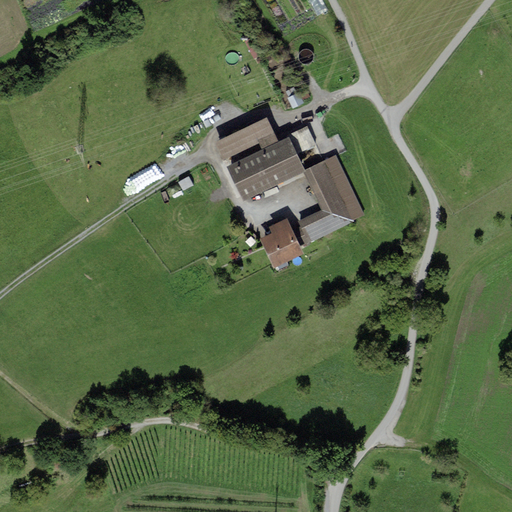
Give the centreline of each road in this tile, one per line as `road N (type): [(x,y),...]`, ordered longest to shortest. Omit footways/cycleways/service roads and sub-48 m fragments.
road 1 (residential): [(335,511),(336,493),(398,409),(436,213),(332,0)]
road 2 (track): [(0,297),(209,153),(212,137),(266,111),(292,116)]
road 3 (track): [(336,493),(296,454),(184,424),(78,433)]
